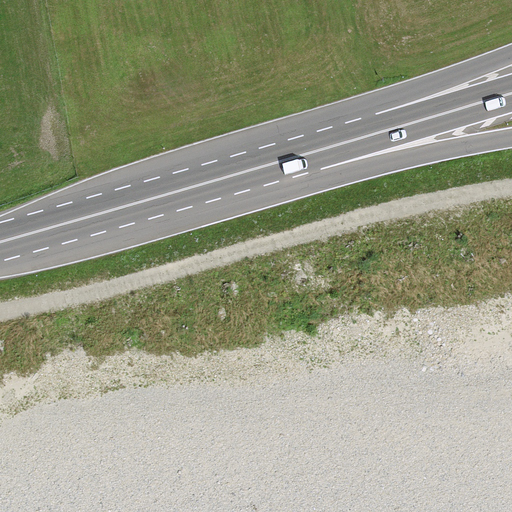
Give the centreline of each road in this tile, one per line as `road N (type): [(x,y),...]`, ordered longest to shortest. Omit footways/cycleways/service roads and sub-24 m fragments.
road 1 (track): [(0,310),(405,206),(511,189)]
road 2 (trunk): [(306,150),(0,240)]
road 3 (trunk): [(306,150),(511,137)]
road 4 (trunk): [(511,54),(377,129)]
road 5 (trunk): [(511,89),(377,129)]
